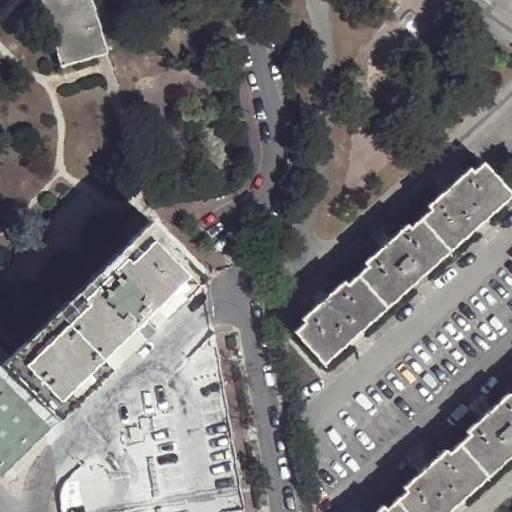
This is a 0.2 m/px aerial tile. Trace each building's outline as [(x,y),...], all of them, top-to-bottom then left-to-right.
[(65,51),(49,0),(40,0),(60,64),(108,50),(105,40),(65,51)] [(93,0),(49,0),(65,51),(105,40),(93,0)] [(323,293),(314,302),(296,318),(300,321),(289,332),(319,363),(511,194),(481,161),(471,170),(466,167),(450,182),(440,190),(423,206),(426,210),(407,227),(404,223),(387,238),(378,246),(361,261),(363,265),(345,283),(339,280),(323,293)] [(440,190),(450,182),(445,176),(435,184),(440,190)] [(7,358),(17,368),(139,250),(185,295),(204,277),(146,219),(16,349),(7,358)] [(372,240),(378,246),(387,238),(382,232),(372,240)] [(17,368),(11,375),(39,403),(121,323),(139,341),(185,295),(139,250),(17,368)] [(308,297),(314,302),(323,293),(318,288),(308,297)] [(121,323),(39,403),(57,421),(139,341),(121,323)] [(0,350),(7,358),(16,349),(0,332),(0,350)] [(60,511),(242,511),(212,333),(173,371),(103,443),(59,483),(57,489),(60,511)] [(1,364),(11,375),(17,368),(7,358),(1,364)] [(0,473),(2,476),(47,431),(57,421),(39,403),(11,375),(1,364),(0,365),(0,473)] [(373,511),(445,511),(511,453),(511,394),(509,397),(506,394),(490,408),(480,417),(464,432),(467,435),(446,454),(443,450),(426,465),(417,474),(400,488),(403,492),(383,510),(380,506),(373,511)] [(475,412),(480,417),(490,408),(485,404),(475,412)] [(412,468),(417,474),(426,465),(422,460),(412,468)]
